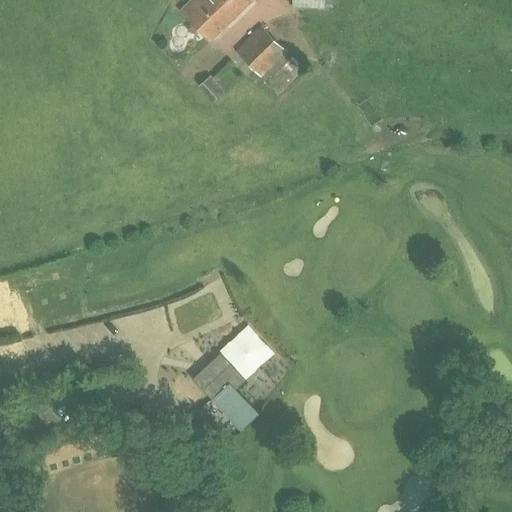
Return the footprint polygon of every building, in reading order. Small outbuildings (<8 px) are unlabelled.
[(225,26),(200,0),(199,0),(192,0),(181,11),(211,41),(225,26)] [(200,0),(225,26),(252,0),(200,0)] [(333,0),(292,0),(293,7),(333,9),(333,0)] [(298,63),(288,52),(262,26),(237,52),(273,88),(298,63)] [(5,282),(0,282),(0,324),(1,331),(13,329),(5,282)] [(255,414),(208,362),(190,379),(238,430),(255,414)]
